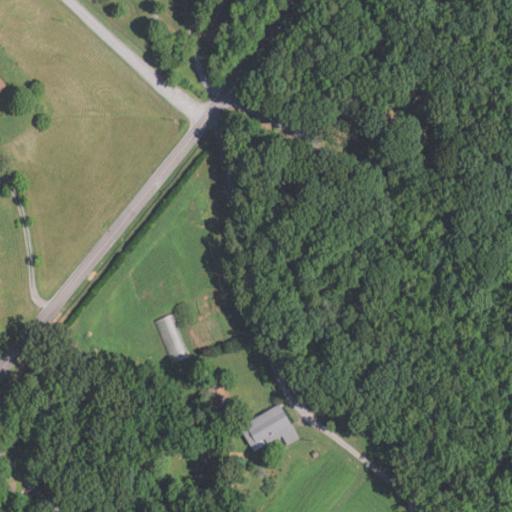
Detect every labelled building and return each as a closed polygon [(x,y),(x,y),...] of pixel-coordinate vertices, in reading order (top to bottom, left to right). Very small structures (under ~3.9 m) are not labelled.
[(446,0),(435,11),(424,0),(446,0)] [(0,74),(10,86),(0,94),(0,74)] [(336,144),(322,128),(352,103),(366,119),(358,126),(362,131),(350,141),(346,136),(336,144)] [(320,178),(314,170),(322,163),(328,171),(320,178)] [(171,364),(155,321),(173,314),(190,357),(171,364)] [(299,389),(293,393),(289,387),(295,383),(299,389)] [(248,446),(237,427),(277,403),(297,437),(285,444),(280,435),(266,443),(262,437),(248,446)]
